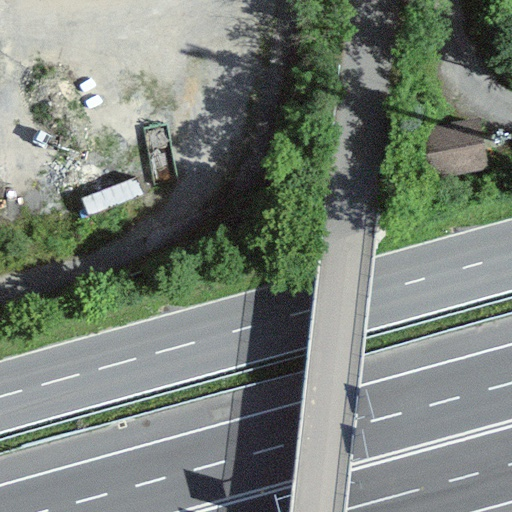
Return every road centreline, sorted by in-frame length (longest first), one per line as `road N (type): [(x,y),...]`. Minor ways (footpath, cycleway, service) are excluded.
road 1 (tertiary): [(511,254),(0,397)]
road 2 (unclassified): [(375,0),(315,511)]
road 3 (trunk): [(188,511),(408,451)]
road 4 (motorway): [(285,511),(408,451)]
